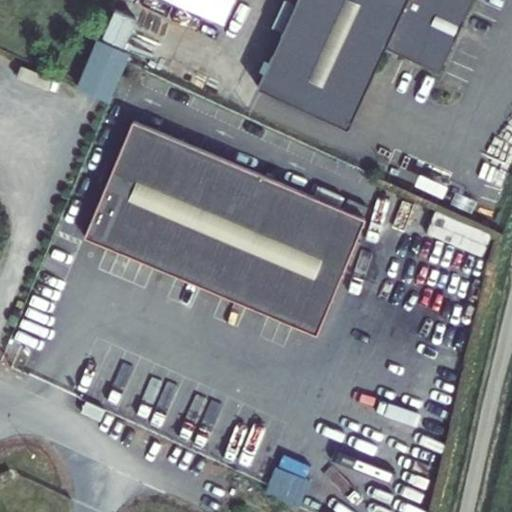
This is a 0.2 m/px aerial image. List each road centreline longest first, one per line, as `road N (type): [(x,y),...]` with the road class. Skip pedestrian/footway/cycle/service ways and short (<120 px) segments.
road 1 (unclassified): [(0,399),(213,495)]
road 2 (unclassified): [(511,314),(466,511)]
